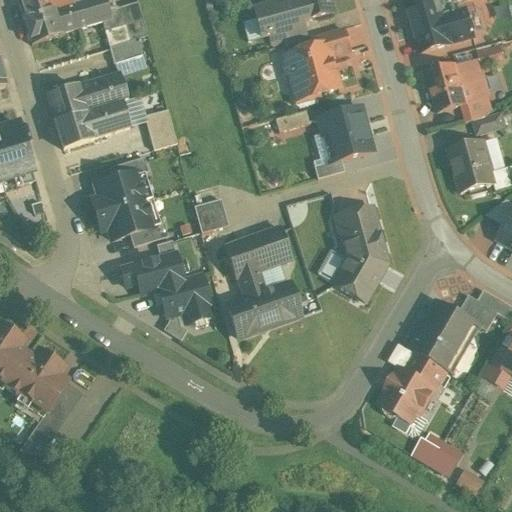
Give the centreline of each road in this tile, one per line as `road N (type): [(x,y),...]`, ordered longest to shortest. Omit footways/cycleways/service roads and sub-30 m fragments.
road 1 (residential): [(441,230),(344,388),(314,419),(292,425),(259,422),(187,385),(41,292)]
road 2 (residential): [(0,4),(64,230),(63,256),(41,292)]
road 3 (residential): [(373,0),(441,230)]
